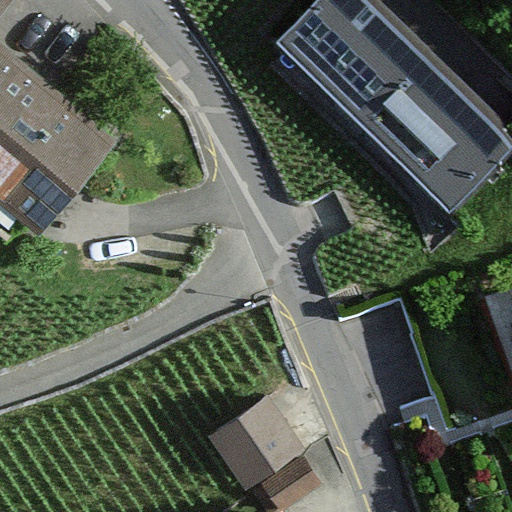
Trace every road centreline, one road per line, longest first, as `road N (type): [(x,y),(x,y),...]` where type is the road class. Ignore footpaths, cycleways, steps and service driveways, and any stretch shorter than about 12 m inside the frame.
road 1 (unclassified): [(136,0),(200,73),(293,251),(370,443),(388,511)]
road 2 (track): [(0,388),(71,363),(293,251)]
